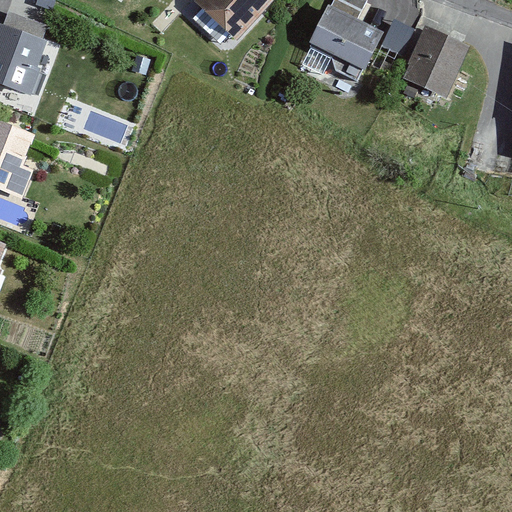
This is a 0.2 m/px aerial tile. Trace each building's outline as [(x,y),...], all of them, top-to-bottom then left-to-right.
[(284,0),(207,0),(205,3),(245,41),(284,0)] [(389,37),(336,9),(317,43),(371,72),(389,37)] [(57,44),(6,25),(0,41),(0,77),(38,92),(57,44)] [(474,51),(434,33),(412,79),(452,98),(474,51)] [(40,138),(0,121),(0,189),(28,201),(41,171),(29,166),(40,138)] [(0,280),(14,248),(0,242),(0,280)]
